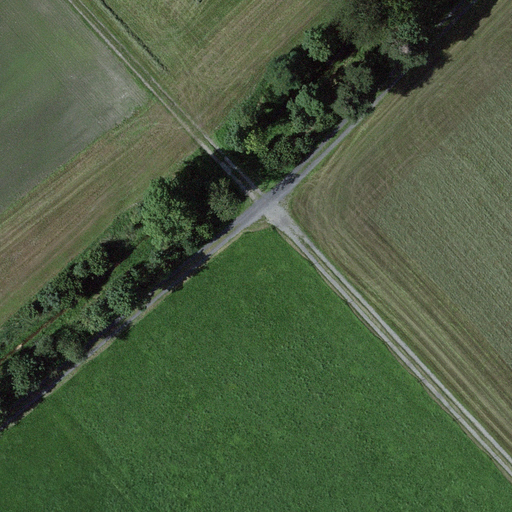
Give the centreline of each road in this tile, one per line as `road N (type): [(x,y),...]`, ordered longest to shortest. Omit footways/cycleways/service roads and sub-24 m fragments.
road 1 (track): [(511,469),(70,0)]
road 2 (track): [(474,0),(265,206),(0,421)]
